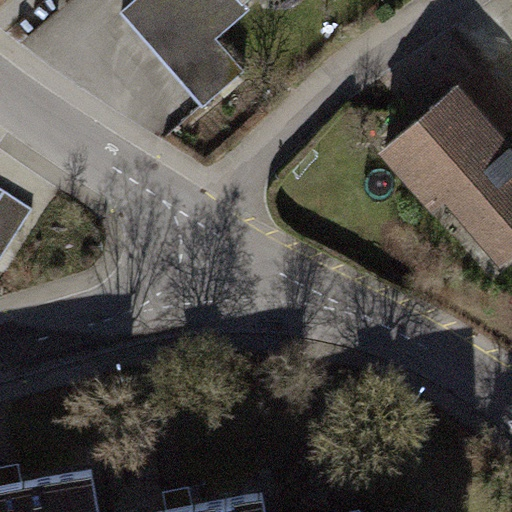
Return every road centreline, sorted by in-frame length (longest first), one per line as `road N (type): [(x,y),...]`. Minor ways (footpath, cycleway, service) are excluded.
road 1 (residential): [(464,0),(327,86),(202,232)]
road 2 (residential): [(230,252),(426,346),(511,406)]
road 3 (residential): [(0,359),(128,321),(230,252)]
road 4 (residential): [(202,232),(0,81)]
